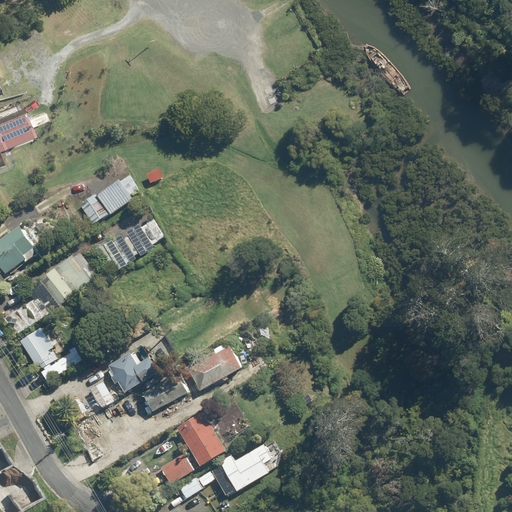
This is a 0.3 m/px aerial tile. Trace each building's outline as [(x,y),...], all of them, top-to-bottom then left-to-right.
[(415,87),(381,52),(370,48),(372,60),(405,96),(415,87)] [(0,145),(28,133),(17,111),(0,119),(0,145)] [(134,177),(104,196),(116,215),(138,200),(135,195),(143,190),(134,177)] [(100,196),(86,206),(89,211),(80,217),(90,231),(114,215),(100,196)] [(155,245),(169,237),(159,220),(116,246),(113,241),(99,249),(101,253),(104,251),(118,275),(134,265),(133,263),(139,259),(138,257),(145,253),(146,256),(158,249),(155,245)] [(0,247),(0,287),(1,288),(10,282),(5,274),(9,271),(12,275),(33,261),(34,263),(42,258),(44,249),(30,228),(16,237),(15,234),(1,243),(3,246),(0,247)] [(39,299),(9,320),(21,336),(54,312),(56,316),(67,308),(66,307),(101,281),(100,279),(103,276),(87,253),(33,291),(39,299)] [(74,347),(69,351),(71,354),(51,366),(50,364),(58,359),(54,353),(51,354),(49,350),(63,341),(56,330),(44,328),(22,342),(47,382),(81,360),(81,359),(87,355),(82,347),(77,351),(74,347)] [(195,370),(207,392),(250,369),(248,366),(254,363),(247,349),(241,353),(239,348),(235,350),(232,344),(222,350),(224,355),(195,370)] [(141,352),(115,366),(118,372),(114,373),(121,385),(125,382),(131,393),(151,382),(152,383),(167,374),(159,359),(148,365),(141,352)] [(184,375),(149,394),(159,412),(194,393),(184,375)] [(95,391),(105,409),(118,402),(109,384),(95,391)] [(85,409),(88,417),(94,414),(91,407),(85,409)] [(183,429),(207,467),(233,451),(209,413),(183,429)] [(112,443),(102,427),(95,431),(105,447),(112,443)] [(229,466),(219,472),(232,496),(242,490),(244,493),(277,473),(271,464),(279,460),(271,445),(240,463),(237,456),(226,462),(229,466)] [(188,454),(166,468),(177,485),(198,471),(188,454)] [(200,478),(185,488),(192,500),(208,490),(200,478)]
